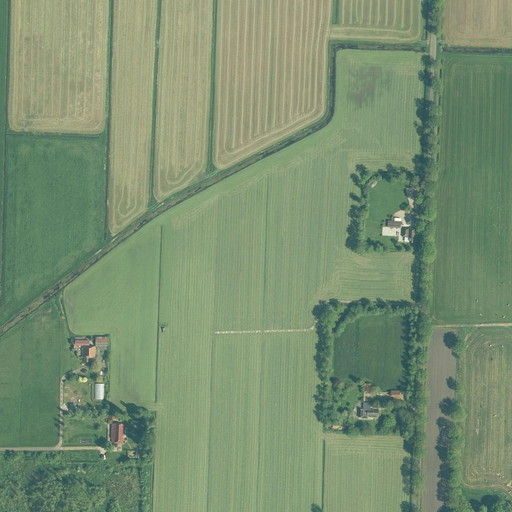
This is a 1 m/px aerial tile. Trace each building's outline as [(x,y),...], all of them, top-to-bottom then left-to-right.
[(408,228),(403,228),(402,236),(408,237),(410,237),(410,243),(414,243),(414,241),(416,241),(416,238),(416,229),(408,228)] [(95,346),(107,346),(107,337),(99,337),(99,339),(95,339),(95,346)] [(88,363),(89,357),(95,357),(95,347),(82,346),(82,357),(83,357),(83,361),(84,361),(84,362),(88,363)] [(402,391),(391,391),(391,393),(390,393),(390,397),(393,397),(393,401),(401,401),(402,391)] [(374,410),(370,410),(371,403),(364,403),(363,409),(359,409),(359,417),(367,417),(367,416),(370,416),(370,417),(376,417),(376,416),(376,415),(378,415),(378,411),(374,411),(374,410)] [(127,435),(127,431),(127,429),(123,429),(123,424),(114,424),(111,424),(111,439),(112,439),(112,443),(123,443),(123,438),(124,438),(124,437),(123,437),(123,435),(127,435)]
